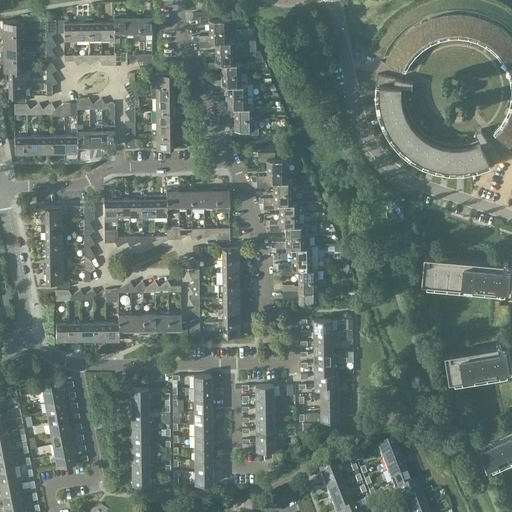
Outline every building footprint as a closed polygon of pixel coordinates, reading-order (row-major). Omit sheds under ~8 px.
[(207,29),(227,28),(227,17),(220,17),(220,11),(191,11),(192,18),(198,18),(198,23),(207,23),(207,29)] [(138,37),(138,32),(138,12),(133,13),(133,14),(125,15),(126,32),(134,32),(134,37),(138,37)] [(143,12),(138,12),(138,32),(151,32),(151,14),(143,14),(143,12)] [(113,13),(113,18),(113,32),(114,32),(114,37),(119,37),(119,32),(126,32),(125,15),(118,15),(118,13),(113,13)] [(460,14),(446,15),(449,34),(459,33),(460,14)] [(473,16),(460,14),(459,33),(469,35),(473,16)] [(439,36),(449,34),(446,15),(433,18),(439,36)] [(473,16),(469,35),(479,38),(486,20),(473,16)] [(63,38),(76,38),(76,20),(68,20),(68,18),(57,18),(57,31),(63,31),(63,38)] [(76,20),(76,38),(88,38),(88,18),(84,18),(84,20),(76,20)] [(93,18),(88,18),(88,38),(101,37),(101,20),(93,20),(93,18)] [(101,20),(101,37),(109,37),(109,41),(114,41),(114,37),(114,32),(113,32),(113,18),(108,18),(108,20),(101,20)] [(430,40),(439,36),(433,18),(421,23),(430,40)] [(0,32),(19,32),(19,19),(1,20),(1,28),(0,27),(0,32)] [(44,19),(45,32),(48,32),(50,35),(55,31),(55,19),(44,19)] [(498,26),(486,20),(479,38),(488,42),(498,26)] [(421,23),(410,30),(421,45),(430,40),(421,23)] [(193,40),(198,40),(228,40),(228,39),(227,28),(207,29),(207,34),(192,35),(193,40)] [(410,30),(400,39),(414,52),(421,45),(410,30)] [(499,52),(511,39),(511,37),(503,30),(491,45),(499,52)] [(0,36),(2,37),(2,45),(19,45),(19,32),(0,32),(0,36)] [(45,32),(45,44),(48,44),(50,47),(56,44),(50,35),(48,32),(45,32)] [(214,44),(214,50),(234,50),(234,39),(228,39),(228,40),(198,40),(199,46),(210,46),(210,44),(214,44)] [(400,39),(392,50),(408,60),(414,52),(400,39)] [(511,39),(499,52),(505,60),(511,55),(511,39)] [(45,44),(45,56),(48,56),(50,60),(56,56),(50,47),(48,44),(45,44)] [(19,57),(19,45),(2,45),(2,53),(0,53),(0,57),(19,57)] [(205,56),(205,62),(234,62),(234,61),(234,50),(214,50),(214,56),(205,56)] [(403,69),(408,60),(392,50),(385,62),(380,60),(403,69)] [(114,53),(101,54),(101,56),(98,59),(101,64),(114,64),(114,53)] [(129,62),(135,58),(139,56),(138,53),(129,53),(129,62)] [(151,53),(138,53),(139,56),(135,58),(139,63),(151,63),(151,53)] [(89,54),(76,54),(77,56),(73,59),(77,65),(85,59),(89,56),(89,54)] [(101,54),(89,54),(89,56),(85,59),(89,64),(98,59),(101,56),(101,54)] [(45,56),(45,69),(48,69),(50,72),(56,69),(50,60),(48,56),(45,56)] [(25,57),(19,57),(0,57),(0,62),(2,62),(2,70),(7,70),(20,70),(20,69),(19,63),(25,62),(25,57)] [(240,61),(234,61),(234,62),(205,62),(205,68),(216,68),(216,66),(220,66),(220,73),(240,72),(240,61)] [(5,77),(5,82),(25,82),(24,69),(20,69),(20,70),(7,70),(7,77),(5,77)] [(45,69),(46,82),(49,82),(51,85),(56,81),(50,72),(48,69),(45,69)] [(154,84),(174,84),(174,79),(172,79),(172,71),(154,71),(154,84)] [(211,79),(211,84),(240,84),(240,83),(240,72),(220,73),(220,78),(211,79)] [(475,131),(479,138),(470,141),(461,143),(452,143),(443,141),(435,138),(427,134),(420,128),(414,121),(409,113),(406,104),(405,95),(405,86),(413,87),(413,81),(378,73),(376,83),(379,84),(379,98),(381,111),(386,124),(393,135),(402,146),(412,155),(424,162),(437,166),(450,168),(464,168),(477,166),(484,164),(490,161),(492,164),(501,159),(481,128),(475,131)] [(134,97),(134,84),(131,84),(129,81),(123,85),(129,94),(131,97),(134,97)] [(25,100),(25,82),(5,82),(5,86),(7,86),(7,95),(12,95),(12,100),(25,100)] [(226,88),(226,94),(252,94),(252,83),(240,83),(240,84),(211,84),(211,90),(223,90),(223,88),(226,88)] [(174,88),(174,84),(154,84),(154,96),(172,96),(172,88),(174,88)] [(140,92),(139,111),(153,111),(154,93),(140,92)] [(134,109),(134,97),(131,97),(129,94),(123,97),(129,106),(131,109),(134,109)] [(217,101),(217,106),(246,106),(246,105),(253,105),(252,94),(226,94),(226,101),(217,101)] [(154,96),(155,109),(174,109),(174,104),(172,104),(172,96),(154,96)] [(76,108),(89,107),(89,104),(92,102),(89,97),(76,97),(76,102),(76,108)] [(89,107),(102,107),(102,104),(104,102),(101,97),(92,102),(89,104),(89,107)] [(105,102),(104,102),(102,104),(102,107),(107,107),(107,114),(114,114),(114,101),(105,102)] [(14,113),(27,113),(27,109),(30,108),(26,102),(14,102),(14,113)] [(27,113),(40,113),(40,109),(42,107),(39,102),(30,108),(27,109),(27,113)] [(40,113),(51,112),(51,109),(55,107),(51,102),(42,107),(40,109),(40,113)] [(64,102),(55,107),(51,109),(51,112),(51,115),(76,114),(76,108),(76,102),(64,102)] [(246,106),(217,106),(217,112),(229,112),(229,110),(233,110),(233,116),(253,116),(253,105),(246,105),(246,106)] [(134,122),(134,109),(131,109),(129,106),(123,109),(129,118),(131,122),(134,122)] [(174,109),(155,109),(155,121),(172,121),(172,113),(174,113),(174,109)] [(253,134),(253,116),(233,116),(233,122),(229,122),(229,134),(253,134)] [(134,134),(134,122),(131,122),(129,118),(124,122),(129,131),(131,134),(134,134)] [(511,119),(508,118),(502,126),(511,133),(511,119)] [(172,129),(172,121),(155,121),(155,128),(151,128),(151,134),(174,134),(174,129),(172,129)] [(81,146),(89,146),(89,128),(82,128),(82,122),(76,122),(76,133),(77,148),(81,148),(81,146)] [(101,124),(101,128),(101,147),(106,147),(106,145),(114,145),(114,124),(101,124)] [(511,151),(509,148),(511,143),(511,133),(502,126),(495,134),(511,151)] [(101,128),(89,128),(89,146),(97,146),(97,147),(101,147),(101,128)] [(135,147),(134,134),(131,134),(129,131),(124,134),(124,147),(135,147)] [(64,133),(51,134),(52,153),(56,153),(56,151),(64,151),(64,133)] [(76,133),(64,133),(64,151),(72,151),(72,153),(77,153),(77,148),(76,133)] [(27,154),(27,134),(14,134),(14,152),(22,152),(22,154),(27,154)] [(32,151),(39,151),(39,134),(27,134),(27,154),(32,153),(32,151)] [(51,134),(39,134),(39,151),(47,151),(47,153),(52,153),(51,134)] [(174,134),(151,134),(151,139),(151,147),(173,146),(173,138),(174,138),(174,134)] [(266,163),(266,169),(285,169),(285,157),(274,157),(274,151),(257,151),(257,163),(266,163)] [(256,175),(256,181),(285,180),(285,179),(285,169),(266,169),(266,175),(256,175)] [(291,179),(285,179),(285,180),(256,181),(256,186),(268,186),(268,185),(272,185),(272,191),(291,190),(291,179)] [(191,213),(191,206),(190,186),(186,186),(186,188),(178,188),(178,206),(185,206),(185,214),(191,213)] [(191,206),(203,205),(203,188),(195,188),(195,186),(190,186),(191,206)] [(211,188),(203,188),(203,205),(216,205),(215,186),(211,186),(211,188)] [(215,186),(216,205),(216,210),(228,210),(228,187),(220,187),(220,186),(215,186)] [(165,187),(165,195),(166,214),(171,214),(171,206),(178,206),(178,188),(170,188),(170,187),(165,187)] [(262,197),(262,202),(292,202),(292,201),(291,190),(272,191),(272,196),(262,197)] [(146,214),(153,214),(153,194),(145,194),(145,195),(141,195),(141,219),(146,219),(146,214)] [(161,194),(153,194),(153,214),(166,214),(165,195),(161,195),(161,194)] [(103,215),(116,215),(116,195),(112,195),(112,197),(103,197),(103,215)] [(116,195),(116,215),(116,219),(122,219),(122,214),(129,214),(128,197),(120,197),(120,195),(116,195)] [(128,197),(129,214),(136,214),(136,219),(141,219),(141,195),(136,195),(136,197),(128,197)] [(297,201),(292,201),(292,202),(262,202),(262,208),(274,208),(274,207),(278,207),(278,213),(298,212),(297,201)] [(386,210),(386,211),(390,218),(398,219),(403,213),(403,211),(399,204),(391,204),(386,210)] [(42,214),(42,218),(66,218),(66,212),(61,212),(61,205),(44,205),(44,214),(42,214)] [(83,205),(83,217),(86,217),(89,221),(94,217),(93,205),(83,205)] [(269,219),(269,224),(298,224),(298,223),(298,212),(278,213),(278,219),(269,219)] [(83,217),(83,230),(86,230),(89,233),(94,230),(89,221),(86,217),(83,217)] [(44,223),(44,230),(61,230),(61,223),(66,223),(66,218),(42,218),(42,223),(44,223)] [(304,223),(298,223),(298,224),(269,224),(269,230),(280,230),(280,229),(284,229),(284,234),(304,234),(304,223)] [(179,238),(188,233),(192,230),(192,227),(184,227),(179,225),(173,225),(173,238),(179,238)] [(192,238),(200,233),(204,230),(204,227),(192,227),(192,230),(188,233),(192,238)] [(204,230),(200,233),(204,238),(212,232),(216,230),(216,227),(204,227),(204,230)] [(229,227),(216,227),(216,230),(212,232),(216,237),(229,237),(229,227)] [(104,241),(113,241),(116,238),(116,235),(116,229),(110,229),(110,228),(104,228),(104,241)] [(62,237),(61,230),(44,230),(44,238),(42,238),(42,243),(67,243),(67,237),(62,237)] [(83,230),(83,243),(87,243),(89,246),(94,242),(89,233),(86,230),(83,230)] [(166,234),(154,235),(154,238),(150,240),(154,245),(166,238),(166,234)] [(275,240),(275,246),(304,246),(304,245),(304,234),(284,234),(284,240),(275,240)] [(116,238),(113,241),(117,246),(125,240),(129,238),(129,235),(116,235),(116,238)] [(142,235),(129,235),(129,238),(125,240),(129,245),(138,240),(142,238),(142,235)] [(142,238),(138,240),(142,245),(150,240),(154,238),(154,235),(142,235),(142,238)] [(220,246),(221,258),(238,258),(238,250),(240,250),(240,245),(229,245),(229,239),(216,239),(216,246),(220,246)] [(44,248),(45,256),(62,255),(62,248),(67,248),(67,243),(42,243),(42,248),(44,248)] [(83,243),(83,255),(87,255),(89,258),(94,255),(89,246),(87,243),(83,243)] [(315,245),(304,245),(304,246),(275,246),(275,252),(287,252),(287,250),(290,250),(290,256),(315,256),(315,245)] [(505,253),(504,262),(425,254),(422,282),(427,282),(427,285),(505,293),(506,290),(511,290),(511,278),(511,262),(508,262),(509,253),(505,253)] [(62,268),(62,255),(45,256),(45,263),(43,263),(43,268),(62,268)] [(94,267),(89,258),(87,255),(83,255),(84,268),(87,268),(89,270),(94,267)] [(187,259),(193,268),(195,271),(198,271),(198,259),(195,259),(193,255),(187,259)] [(277,268),(281,268),(311,268),(311,267),(316,267),(317,267),(317,256),(315,256),(290,256),(290,262),(277,262),(277,268)] [(238,258),(221,258),(221,270),(240,270),(240,265),(238,265),(238,258)] [(311,268),(281,268),(281,274),(293,274),(293,272),(297,272),(297,278),(317,278),(316,267),(311,267),(311,268)] [(62,280),(62,268),(43,268),(43,273),(45,273),(45,281),(56,280),(56,286),(69,286),(69,280),(62,280)] [(195,271),(193,268),(187,271),(193,280),(195,283),(198,283),(198,271),(195,271)] [(240,275),(240,270),(221,270),(221,283),(239,283),(238,275),(240,275)] [(317,289),(317,278),(297,278),(297,284),(293,284),(293,283),(281,283),(281,289),(317,289)] [(167,279),(158,285),(155,287),(155,290),(167,290),(167,287),(170,285),(167,279)] [(117,291),(130,291),(130,288),(133,286),(130,280),(117,288),(117,291)] [(130,291),(143,291),(143,287),(146,285),(142,280),(133,286),(130,288),(130,291)] [(143,291),(155,290),(155,287),(158,285),(155,280),(146,285),(143,287),(143,291)] [(187,283),(193,293),(195,296),(198,296),(198,283),(195,283),(193,280),(187,283)] [(217,295),(221,295),(241,295),(241,290),(239,290),(239,283),(221,283),(217,283),(217,295)] [(55,299),(68,299),(68,296),(71,294),(68,288),(55,288),(55,299)] [(68,296),(68,299),(80,299),(80,295),(83,293),(80,288),(71,294),(68,296)] [(92,288),(83,293),(80,295),(80,299),(93,299),(93,295),(95,293),(92,288)] [(317,300),(317,289),(281,289),(281,296),(293,296),(293,294),(297,294),(297,300),(317,300)] [(188,296),(193,305),(195,309),(199,309),(198,296),(195,296),(193,293),(188,296)] [(241,295),(221,295),(221,308),(239,307),(239,300),(241,300),(241,295)] [(508,304),(499,304),(499,300),(493,299),(492,328),(507,329),(508,304)] [(195,309),(193,305),(188,309),(193,317),(195,321),(199,321),(199,309),(195,309)] [(239,315),(239,307),(221,308),(222,320),(241,320),(241,315),(239,315)] [(167,311),(155,312),(155,329),(163,329),(163,331),(168,331),(167,311)] [(167,311),(168,331),(172,331),(172,329),(180,329),(180,334),(186,334),(186,321),(180,321),(180,311),(167,311)] [(123,330),(130,330),(130,312),(117,312),(117,320),(118,320),(118,332),(123,332),(123,330)] [(138,331),(143,331),(142,312),(130,312),(130,330),(138,329),(138,331)] [(155,312),(142,312),(143,331),(147,331),(147,329),(155,329),(155,312)] [(203,317),(206,325),(214,323),(211,315),(203,317)] [(199,334),(199,321),(195,321),(193,317),(188,321),(188,334),(199,334)] [(331,329),(331,318),(331,317),(312,318),(312,329),(331,329)] [(93,320),(80,321),(81,338),(89,338),(89,340),(93,340),(93,320)] [(105,320),(93,320),(93,340),(98,340),(98,338),(106,338),(105,320)] [(117,320),(105,320),(106,338),(113,338),(113,340),(118,340),(118,332),(118,320),(117,320)] [(241,320),(222,320),(218,320),(218,325),(222,325),(222,333),(239,333),(239,325),(241,325),(241,320)] [(64,341),(68,340),(68,321),(55,321),(56,339),(64,339),(64,341)] [(80,321),(68,321),(68,340),(73,340),(73,338),(81,338),(80,321)] [(312,340),(331,340),(331,329),(312,329),(312,340)] [(497,335),(499,344),(445,353),(450,380),(455,379),(455,382),(508,374),(508,371),(511,370),(511,365),(508,343),(503,344),(502,335),(497,335)] [(331,340),(312,340),(313,351),(331,350),(331,340)] [(313,351),(313,361),(331,361),(331,350),(313,351)] [(313,373),(331,373),(331,361),(313,361),(313,373)] [(193,374),(193,386),(210,386),(210,373),(193,374)] [(313,383),(319,383),(336,382),(336,377),(331,377),(331,373),(313,373),(313,377),(313,383)] [(40,379),(42,390),(60,387),(58,376),(40,379)] [(503,412),(510,410),(509,406),(511,405),(511,380),(497,383),(503,412)] [(336,383),(336,382),(319,383),(319,395),(337,395),(336,383)] [(254,384),(254,395),(273,394),(273,383),(254,384)] [(130,386),(130,399),(147,398),(147,386),(130,386)] [(193,386),(193,398),(210,398),(210,386),(193,386)] [(60,387),(42,390),(44,401),(62,397),(60,387)] [(254,395),(254,405),(273,405),(273,394),(254,395)] [(320,407),(337,407),(337,395),(319,395),(320,407)] [(44,401),(46,411),(64,408),(62,397),(44,401)] [(147,398),(130,399),(131,411),(148,410),(147,398)] [(193,398),(193,410),(210,410),(210,398),(193,398)] [(273,405),(254,405),(255,416),(273,416),(273,405)] [(307,419),(313,419),(320,419),(336,419),(337,419),(337,407),(320,407),(320,412),(318,412),(307,412),(307,419)] [(64,408),(46,411),(48,422),(66,418),(64,408)] [(148,422),(148,410),(131,411),(131,423),(148,422)] [(210,410),(193,410),(193,422),(210,422),(210,410)] [(273,427),(273,416),(255,416),(255,427),(273,427)] [(511,426),(476,442),(482,456),(487,468),(492,465),(493,468),(511,460),(511,416),(511,417),(511,420),(511,426)] [(68,429),(66,418),(48,422),(50,432),(68,429)] [(148,422),(131,423),(131,435),(148,434),(148,422)] [(193,422),(193,434),(211,434),(210,422),(193,422)] [(273,438),(273,427),(255,427),(255,438),(273,438)] [(0,431),(0,443),(9,442),(7,429),(2,430),(2,431),(0,431)] [(68,429),(50,432),(52,443),(70,439),(68,429)] [(148,447),(148,434),(131,435),(131,447),(148,447)] [(211,434),(193,434),(194,446),(211,446),(211,434)] [(274,449),(273,438),(255,438),(255,449),(274,449)] [(73,450),(70,439),(52,443),(54,454),(73,450)] [(0,443),(0,455),(11,453),(9,442),(0,443)] [(377,449),(382,461),(398,454),(393,443),(377,449)] [(211,458),(211,446),(194,446),(194,458),(211,458)] [(148,459),(148,447),(131,447),(131,459),(148,459)] [(75,461),(73,450),(54,454),(56,465),(75,461)] [(0,455),(0,467),(14,465),(11,453),(0,455)] [(382,461),(386,472),(402,465),(398,454),(382,461)] [(211,470),(211,458),(194,458),(194,470),(211,470)] [(148,459),(131,459),(131,471),(149,471),(148,459)] [(0,479),(16,477),(14,465),(0,467),(0,479)] [(402,465),(386,472),(390,483),(407,476),(402,465)] [(318,472),(323,484),(339,477),(335,466),(318,472)] [(211,482),(211,470),(194,470),(194,482),(211,482)] [(149,483),(149,471),(131,471),(132,483),(149,483)] [(411,488),(407,476),(390,483),(395,494),(411,488)] [(18,488),(16,477),(0,479),(0,486),(1,492),(18,488)] [(323,484),(327,495),(343,488),(339,477),(323,484)] [(399,504),(403,502),(413,499),(421,496),(416,486),(411,488),(395,494),(399,504)] [(20,500),(18,488),(1,492),(3,503),(20,500)] [(343,488),(327,495),(331,506),(348,500),(343,488)] [(403,502),(406,509),(423,502),(421,496),(413,499),(403,502)] [(22,511),(20,500),(3,503),(4,511),(22,511)] [(350,511),(352,511),(348,500),(331,506),(333,511),(350,511)] [(426,511),(423,502),(406,509),(407,511),(426,511)]
